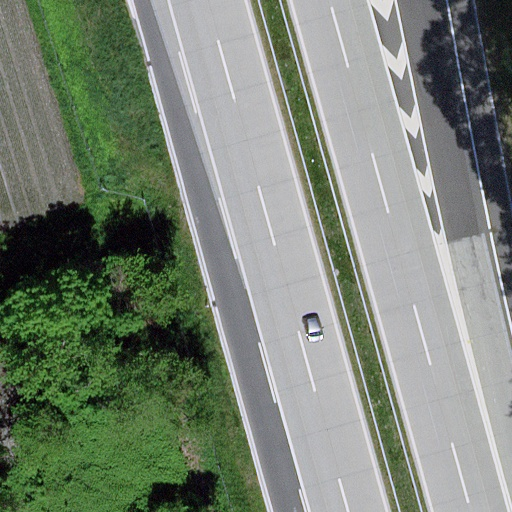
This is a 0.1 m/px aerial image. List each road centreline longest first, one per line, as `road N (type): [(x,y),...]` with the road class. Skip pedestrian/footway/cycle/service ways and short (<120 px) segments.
road 1 (motorway): [(468,511),(325,0)]
road 2 (motorway): [(203,0),(344,511)]
road 3 (motorway): [(511,458),(419,0)]
